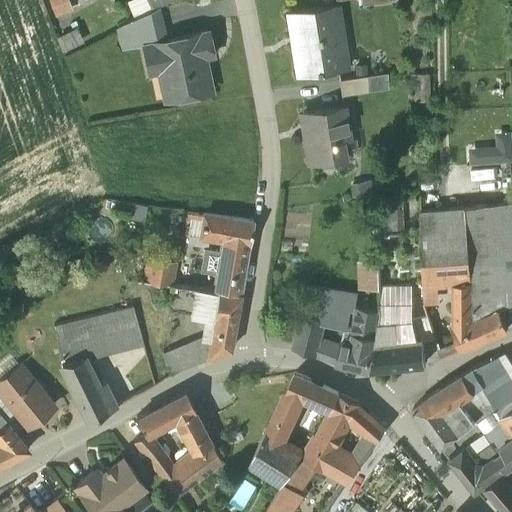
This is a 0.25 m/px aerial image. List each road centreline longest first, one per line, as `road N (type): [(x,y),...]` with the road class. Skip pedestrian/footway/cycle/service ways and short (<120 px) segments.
road 1 (residential): [(254,367),(251,335),(275,166),(243,0)]
road 2 (residential): [(0,483),(185,389),(254,367)]
road 3 (track): [(435,0),(442,196)]
road 4 (residential): [(511,344),(384,408)]
road 5 (residential): [(254,367),(299,368),(384,408)]
road 6 (residential): [(384,408),(465,511)]
